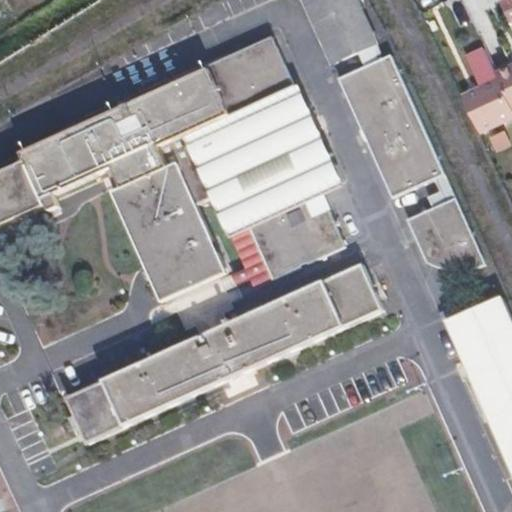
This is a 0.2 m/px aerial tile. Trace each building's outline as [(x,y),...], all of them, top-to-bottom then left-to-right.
[(307,0),(305,1),(334,65),(380,44),(360,0),(307,0)] [(511,46),(489,0),(461,0),(479,37),(495,29),(502,44),(488,51),(492,60),(511,50),(511,46)] [(511,0),(499,0),(511,25),(511,0)] [(344,189),(276,41),(275,38),(210,67),(211,70),(23,153),(27,162),(0,174),(0,228),(48,207),(45,200),(115,168),(124,189),(115,194),(165,304),(230,274),(209,229),(227,221),(248,269),(252,278),(256,287),(346,247),(330,211),(314,219),(308,205),(326,197),(344,189)] [(511,108),(496,74),(484,50),(467,58),(482,88),(463,97),(481,134),(511,119),(511,108)] [(340,80),(395,200),(437,181),(447,176),(393,56),(340,80)] [(511,65),(496,74),(511,108),(511,65)] [(511,143),(505,130),(489,138),(497,153),(511,145),(511,143)] [(435,209),(458,199),(447,176),(437,181),(442,193),(430,198),(435,209)] [(333,210),(326,197),(308,205),(314,219),(330,211),(333,210)] [(488,266),(458,199),(435,209),(409,220),(428,263),(434,267),(447,270),(456,273),(466,272),(476,270),(488,266)] [(89,445),(386,311),(365,265),(68,399),(89,445)] [(237,285),(252,278),(248,269),(233,276),(237,285)] [(511,308),(505,294),(449,318),(511,463),(511,308)]
